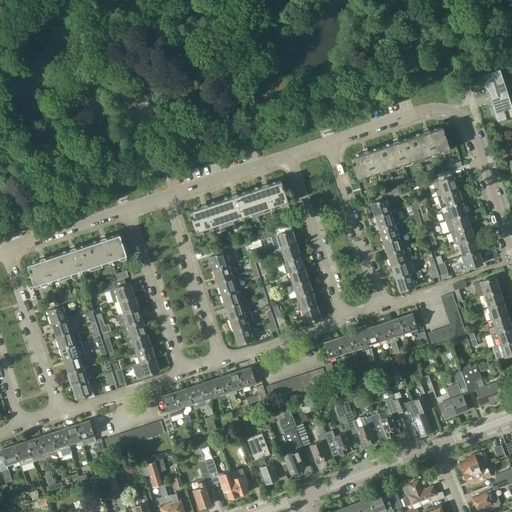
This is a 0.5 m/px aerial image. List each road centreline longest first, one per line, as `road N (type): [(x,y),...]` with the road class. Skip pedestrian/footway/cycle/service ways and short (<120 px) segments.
road 1 (residential): [(331,142),(429,108),(451,109),(467,121),(511,253)]
road 2 (residential): [(230,356),(213,338),(171,193)]
road 3 (residential): [(60,412),(6,247)]
road 4 (residential): [(127,208),(182,372)]
road 5 (residential): [(341,318),(289,156)]
road 6 (residential): [(380,303),(331,142)]
road 7 (residential): [(301,496),(434,447)]
road 8 (residential): [(60,412),(182,372)]
road 9 (residential): [(6,247),(127,208)]
road 10 (unclassified): [(171,193),(289,156)]
